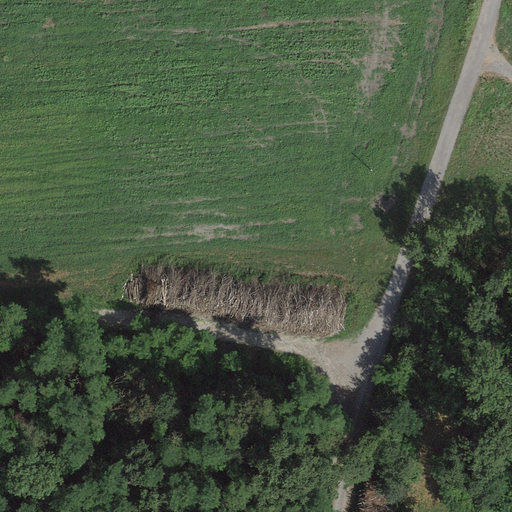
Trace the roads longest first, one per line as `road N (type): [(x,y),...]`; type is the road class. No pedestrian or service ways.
road 1 (track): [(420,218),(358,389),(336,511)]
road 2 (unclassified): [(489,0),(420,218)]
